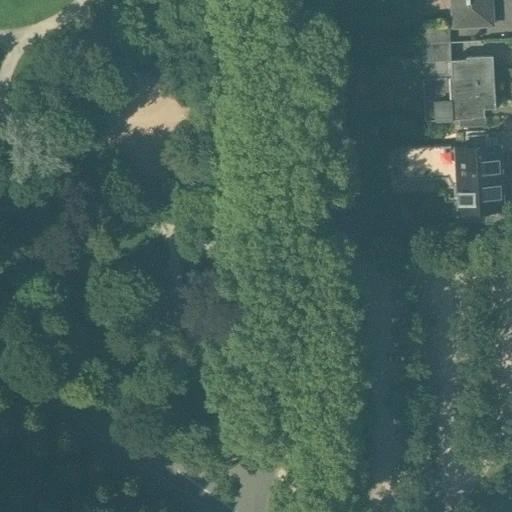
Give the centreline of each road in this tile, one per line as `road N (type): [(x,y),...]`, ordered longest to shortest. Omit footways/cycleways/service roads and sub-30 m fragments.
road 1 (unclassified): [(224,511),(269,417),(263,0)]
road 2 (primary): [(196,511),(0,371)]
